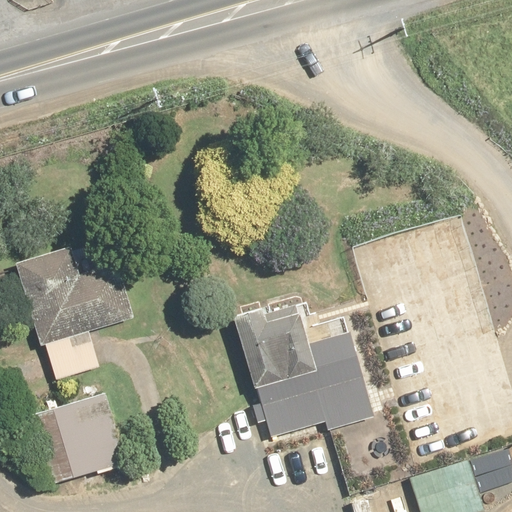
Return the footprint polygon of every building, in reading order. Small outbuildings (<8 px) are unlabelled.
[(59,379),(104,369),(95,331),(147,319),(128,235),(20,259),(39,343),(50,341),(59,379)] [(315,343),(307,303),(236,318),(260,433),(391,406),(376,331),(315,343)] [(107,391),(30,417),(53,485),(130,458),(107,391)] [(473,511),(460,465),(412,480),(421,511),(473,511)] [(417,511),(410,483),(391,488),(397,511),(417,511)]
